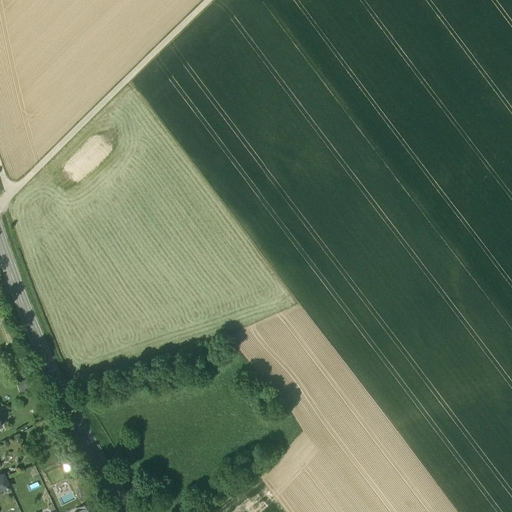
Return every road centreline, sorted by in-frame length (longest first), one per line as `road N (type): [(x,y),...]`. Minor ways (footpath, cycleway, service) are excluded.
road 1 (tertiary): [(129,511),(47,362),(0,234)]
road 2 (track): [(208,0),(0,201)]
